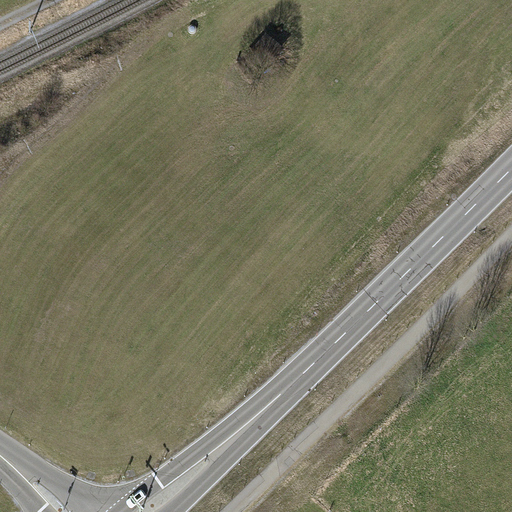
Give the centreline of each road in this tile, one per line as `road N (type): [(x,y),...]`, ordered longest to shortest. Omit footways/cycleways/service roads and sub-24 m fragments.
road 1 (secondary): [(152,511),(408,267)]
road 2 (track): [(0,176),(123,58),(191,12)]
road 3 (secondary): [(511,166),(408,267)]
